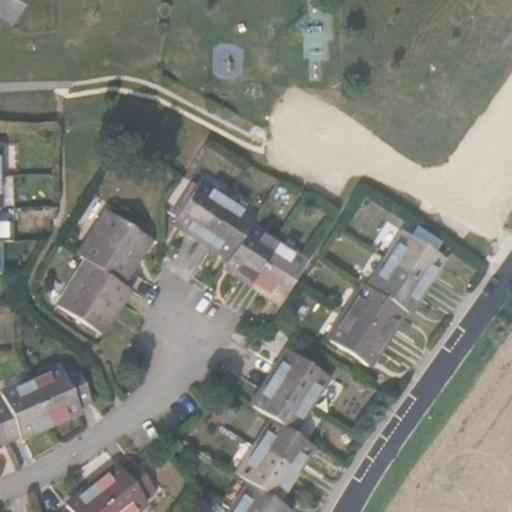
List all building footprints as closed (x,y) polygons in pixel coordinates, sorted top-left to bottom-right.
[(0,0),(0,10),(15,19),(25,0),(0,0)] [(159,213),(186,231),(211,192),(184,175),(159,213)] [(217,251),(236,223),(243,212),(211,192),(186,231),(217,251)] [(81,260),(115,281),(143,236),(99,210),(72,254),(81,260)] [(211,259),(239,277),(263,240),(236,223),(217,251),(211,259)] [(380,263),(418,288),(437,260),(399,236),(380,263)] [(239,277),(266,295),(290,258),(263,240),(239,277)] [(53,305),(98,333),(127,288),(115,281),(81,260),(53,305)] [(395,313),(399,316),(418,288),(380,263),(361,290),(395,313)] [(211,284),(229,297),(239,284),(221,271),(211,284)] [(378,338),(395,313),(361,290),(356,287),(339,312),(378,338)] [(320,340),(359,366),(378,338),(339,312),(320,340)] [(267,392),(307,417),(325,390),(286,363),(267,392)] [(71,414),(87,408),(73,375),(59,382),(57,379),(28,392),(48,428),(72,417),(71,414)] [(0,443),(2,448),(48,428),(28,392),(0,403),(0,443)] [(263,430),(288,447),(307,417),(267,392),(248,420),(263,430)] [(246,456),(290,485),(307,459),(288,447),(263,430),(246,456)] [(125,511),(145,494),(142,491),(149,484),(123,456),(116,463),(112,459),(86,484),(111,511),(125,511)] [(239,495),(264,511),(272,511),(290,485),(246,456),(226,486),(239,495)] [(111,511),(86,484),(62,506),(65,509),(61,511),(111,511)] [(264,511),(239,495),(227,511),(264,511)]
